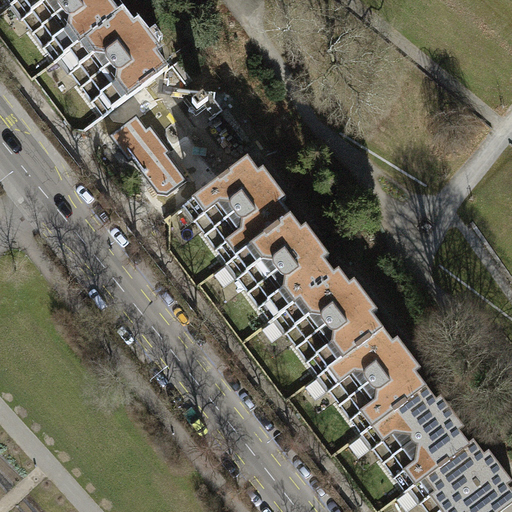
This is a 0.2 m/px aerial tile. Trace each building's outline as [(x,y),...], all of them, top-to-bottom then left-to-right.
[(18,0),(17,2),(11,6),(28,28),(44,50),(50,46),(60,59),(120,15),(110,2),(112,0),(18,0)] [(124,11),(120,15),(60,59),(59,60),(75,81),(92,104),(98,100),(108,113),(107,114),(113,122),(132,125),(159,105),(145,87),(168,70),(158,56),(162,52),(139,21),(134,25),(124,11)] [(216,252),(222,248),(231,261),(292,216),(282,203),(287,200),(264,169),(259,172),(248,158),(183,207),(202,232),(216,252)] [(259,309),(264,306),(275,320),(335,275),(325,261),(330,258),(307,226),(302,230),(292,216),(231,261),(226,265),(245,291),(259,309)] [(340,271),(335,275),(275,320),(291,341),(308,364),(313,360),(323,373),(383,329),(373,315),(378,312),(355,281),(350,285),(340,271)] [(393,342),(383,329),(323,373),(318,377),(335,400),(351,421),(357,417),(367,431),(427,387),(416,373),(421,370),(398,339),(393,342)] [(437,400),(427,387),(367,431),(361,436),(378,458),(394,480),(399,476),(409,489),(470,445),(460,431),(464,428),(441,397),(437,400)] [(475,441),(470,445),(409,489),(426,511),(500,511),(511,504),(511,491),(508,486),(511,482),(511,481),(489,451),(485,454),(475,441)]
